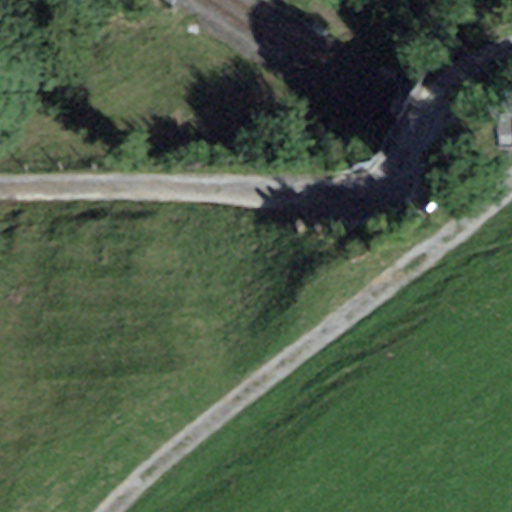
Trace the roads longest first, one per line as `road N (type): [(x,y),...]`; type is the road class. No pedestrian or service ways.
road 1 (track): [(511,49),(442,89),(403,159),(375,182),(336,189),(0,187)]
road 2 (track): [(108,511),(208,422),(511,183)]
